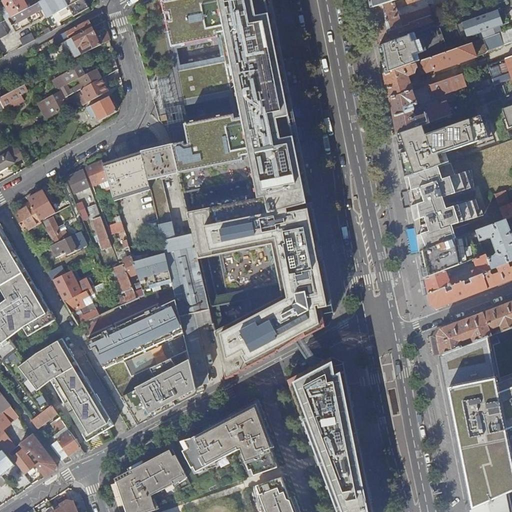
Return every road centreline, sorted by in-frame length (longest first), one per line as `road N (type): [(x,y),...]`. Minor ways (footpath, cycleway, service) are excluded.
road 1 (primary): [(394,329),(326,0)]
road 2 (primary): [(308,0),(369,327)]
road 3 (residential): [(87,467),(333,335),(369,327)]
road 4 (residential): [(0,199),(128,121),(138,101),(114,3)]
road 5 (primary): [(369,327),(409,511)]
road 6 (primary): [(428,511),(394,329)]
road 7 (residential): [(111,0),(0,62)]
road 8 (residential): [(394,329),(511,291)]
